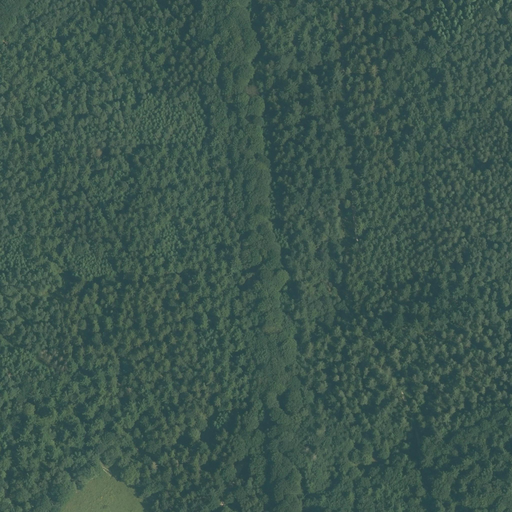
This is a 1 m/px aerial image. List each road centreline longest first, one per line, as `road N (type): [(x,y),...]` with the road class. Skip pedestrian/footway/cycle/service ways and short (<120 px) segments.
road 1 (track): [(216,511),(261,397),(217,0)]
road 2 (track): [(344,111),(364,321),(411,414),(433,511)]
road 3 (track): [(352,0),(440,56),(462,136),(511,201)]
road 4 (track): [(511,231),(278,360)]
road 5 (track): [(344,111),(511,4)]
road 6 (track): [(353,197),(511,107)]
road 7 (track): [(294,511),(278,360)]
